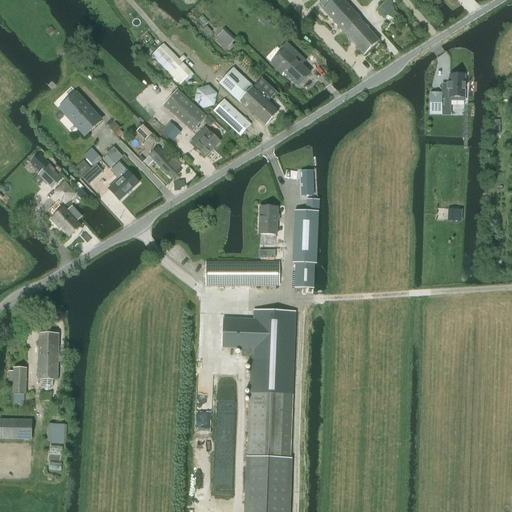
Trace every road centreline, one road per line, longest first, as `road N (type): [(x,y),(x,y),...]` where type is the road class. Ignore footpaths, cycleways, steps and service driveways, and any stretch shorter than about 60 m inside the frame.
road 1 (tertiary): [(0,312),(502,0)]
road 2 (track): [(511,286),(286,293)]
road 3 (track): [(244,511),(244,300)]
road 4 (track): [(266,147),(259,126),(127,0)]
